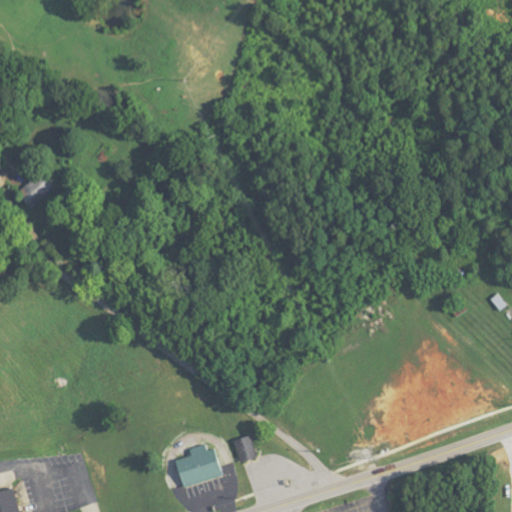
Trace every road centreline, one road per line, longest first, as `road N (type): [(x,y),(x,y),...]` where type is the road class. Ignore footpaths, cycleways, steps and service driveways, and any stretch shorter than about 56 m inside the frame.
road 1 (residential): [(337,489),(288,439),(71,282),(36,238)]
road 2 (primary): [(263,511),(511,430)]
